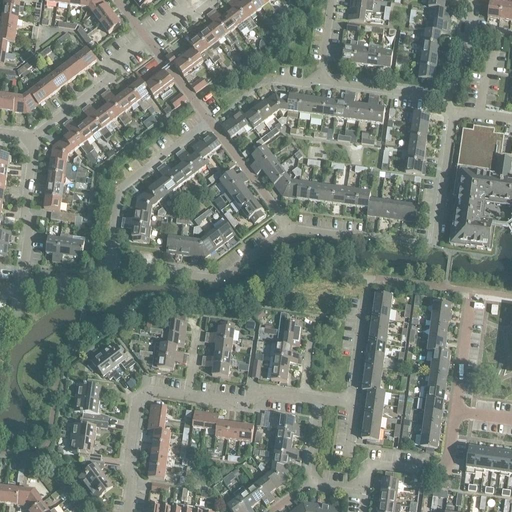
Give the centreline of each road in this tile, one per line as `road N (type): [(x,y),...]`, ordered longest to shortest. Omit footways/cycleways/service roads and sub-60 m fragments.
road 1 (residential): [(109,263),(220,279),(290,229),(209,120)]
road 2 (residential): [(366,489),(379,464),(435,472),(446,465),(468,310)]
road 3 (residential): [(109,263),(119,188),(209,120)]
road 4 (residential): [(187,395),(155,391),(135,400),(129,511)]
road 5 (residential): [(33,137),(146,38)]
road 6 (residential): [(22,284),(33,137)]
road 7 (residential): [(318,397),(351,403),(367,294)]
road 8 (residential): [(434,235),(449,112)]
road 9 (residential): [(303,395),(264,392),(243,405),(187,395)]
road 10 (residential): [(440,97),(321,78)]
